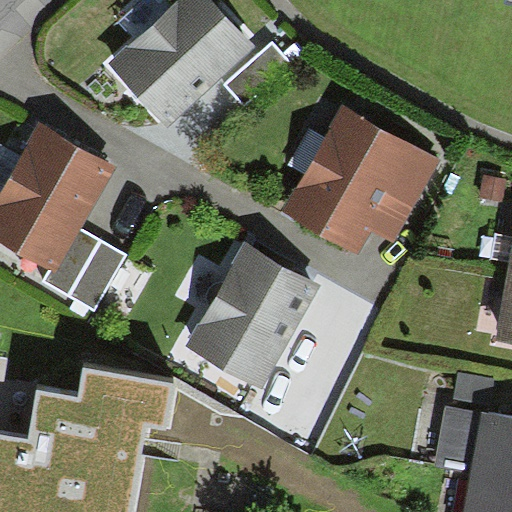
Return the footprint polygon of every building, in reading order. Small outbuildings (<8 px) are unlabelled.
[(181,0),(103,77),(154,127),(245,38),(207,0),(181,0)] [(288,213),(345,244),(404,137),(347,106),(288,213)] [(0,175),(0,236),(46,262),(99,169),(27,129),(0,175)] [(188,346),(242,376),(301,272),(247,242),(188,346)] [(0,511),(115,511),(128,425),(152,429),(160,376),(66,363),(61,399),(17,392),(10,440),(0,438),(0,511)] [(496,408),(501,379),(467,373),(461,402),(496,408)] [(475,511),(511,511),(511,425),(488,422),(475,511)]
